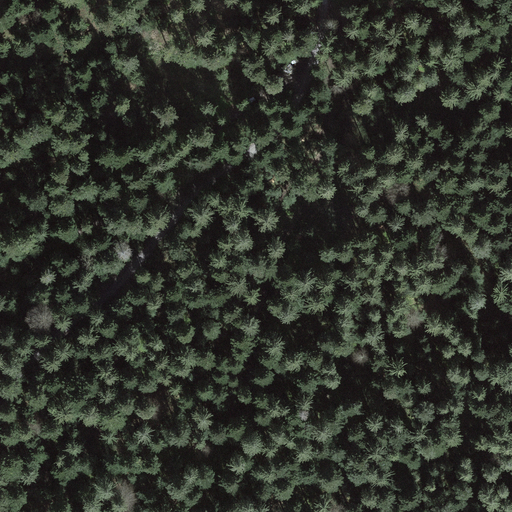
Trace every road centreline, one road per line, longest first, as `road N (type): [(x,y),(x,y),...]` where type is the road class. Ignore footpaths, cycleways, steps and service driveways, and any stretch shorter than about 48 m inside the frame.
road 1 (track): [(0,416),(45,345),(296,95),(316,51),(323,0)]
road 2 (track): [(0,274),(87,231),(316,51)]
road 3 (track): [(511,61),(459,42),(399,0)]
